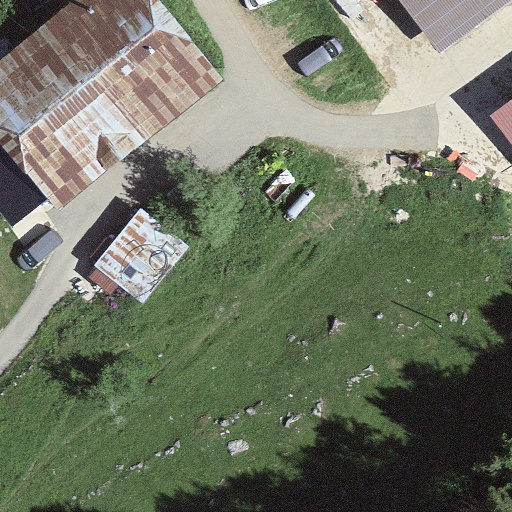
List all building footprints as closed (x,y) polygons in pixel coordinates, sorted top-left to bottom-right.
[(235,86),(165,0),(96,0),(45,41),(0,77),(0,208),(33,249),(235,86)] [(317,0),(240,0),(268,45),(324,10),(317,0)] [(397,0),(434,50),(504,0),(397,0)] [(511,106),(493,121),(511,145),(511,106)] [(198,251),(147,212),(97,276),(147,315),(198,251)]
